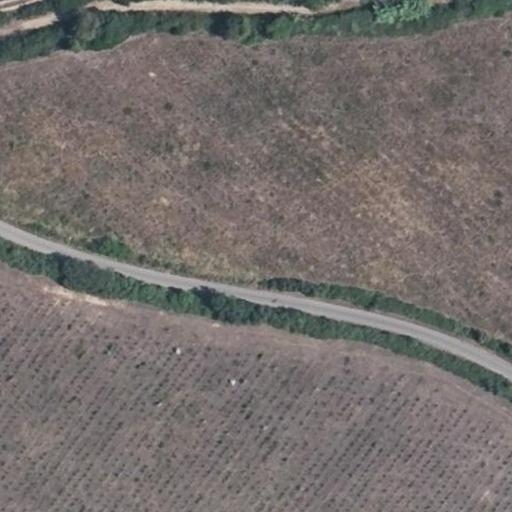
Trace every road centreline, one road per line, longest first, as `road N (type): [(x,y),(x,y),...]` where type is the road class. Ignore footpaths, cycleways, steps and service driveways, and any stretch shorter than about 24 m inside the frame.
road 1 (unclassified): [(511,371),(426,333),(98,261),(0,229)]
road 2 (track): [(393,0),(353,8),(126,7),(0,32)]
